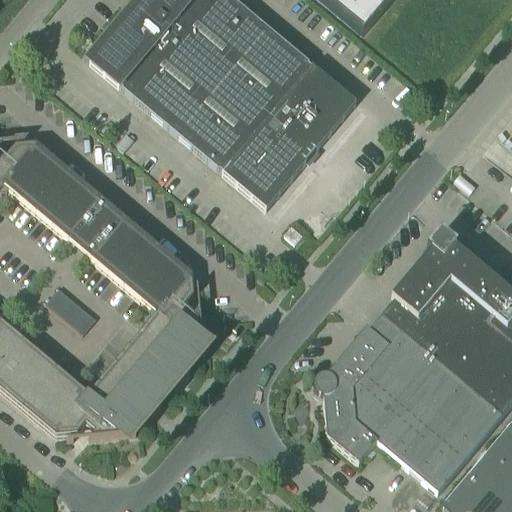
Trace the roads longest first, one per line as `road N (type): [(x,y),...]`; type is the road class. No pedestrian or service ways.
road 1 (unclassified): [(228,415),(511,70)]
road 2 (unknown): [(84,0),(62,30),(70,58),(333,288)]
road 3 (unknown): [(439,159),(263,0)]
road 4 (unclassified): [(228,415),(339,511)]
road 5 (unknown): [(392,115),(303,221)]
road 6 (unclassified): [(103,511),(0,430)]
road 7 (unclassified): [(146,511),(228,415)]
